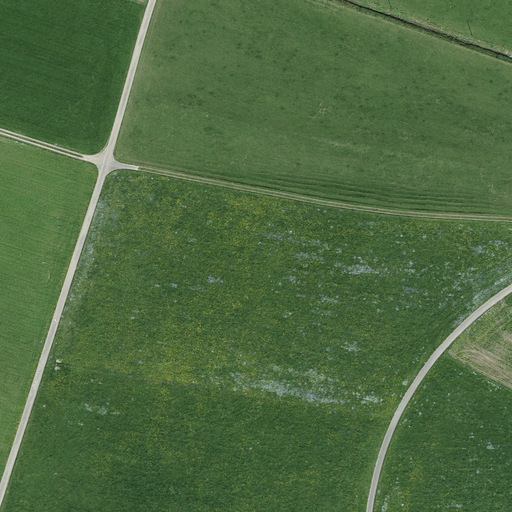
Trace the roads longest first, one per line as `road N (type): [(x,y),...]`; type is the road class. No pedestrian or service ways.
road 1 (track): [(511,220),(301,201),(79,157),(0,132)]
road 2 (track): [(155,0),(0,491)]
road 3 (track): [(369,511),(403,402),(443,346),(511,288)]
